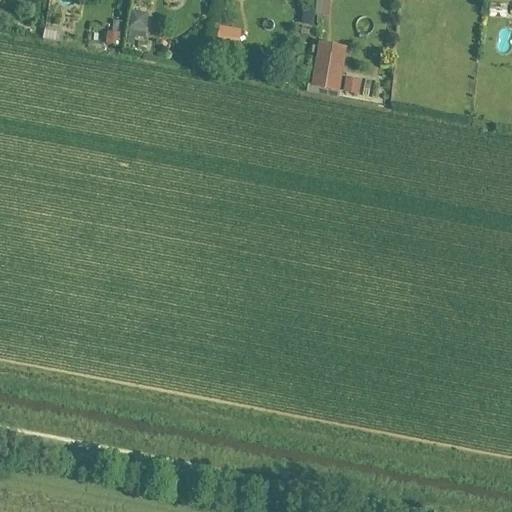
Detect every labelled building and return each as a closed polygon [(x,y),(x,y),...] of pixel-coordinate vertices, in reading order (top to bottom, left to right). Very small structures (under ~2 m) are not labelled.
[(128,32),(146,35),(150,13),(133,10),(128,32)] [(237,51),(238,27),(215,27),(214,50),(237,51)] [(105,41),(119,44),(121,35),(106,32),(105,41)] [(311,89),(339,94),(348,47),(320,42),(311,89)] [(347,77),(344,93),(360,96),(363,80),(347,77)]
